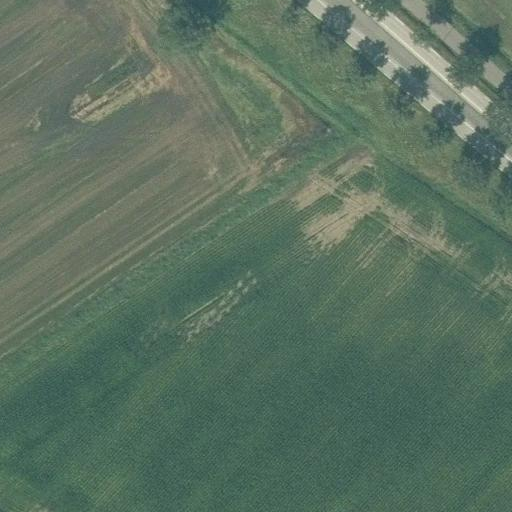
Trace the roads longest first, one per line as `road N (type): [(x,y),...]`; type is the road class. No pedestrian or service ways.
road 1 (primary): [(313,0),(511,171)]
road 2 (primary): [(511,132),(361,0)]
road 3 (unclassified): [(406,0),(511,92)]
